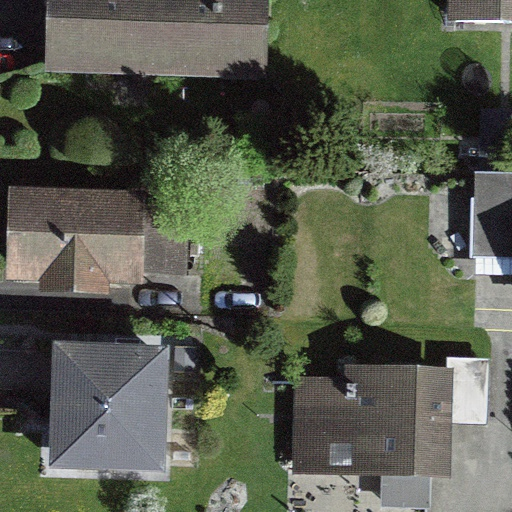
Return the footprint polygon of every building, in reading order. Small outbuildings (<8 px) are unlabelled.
[(51,0),(49,68),(262,74),(264,0),(51,0)] [(511,0),(457,0),(457,20),(511,21),(511,0)] [(184,209),(20,203),(18,268),(80,270),(80,284),(98,284),(99,270),(182,273),(184,209)] [(160,355),(140,354),(140,345),(138,344),(138,354),(60,352),(58,422),(56,462),(77,463),(157,466),(160,355)] [(424,504),(426,504),(428,425),(441,426),(441,415),(442,375),(353,372),(353,384),(304,383),(302,439),(351,440),(351,462),(385,463),(384,502),(424,504)]
